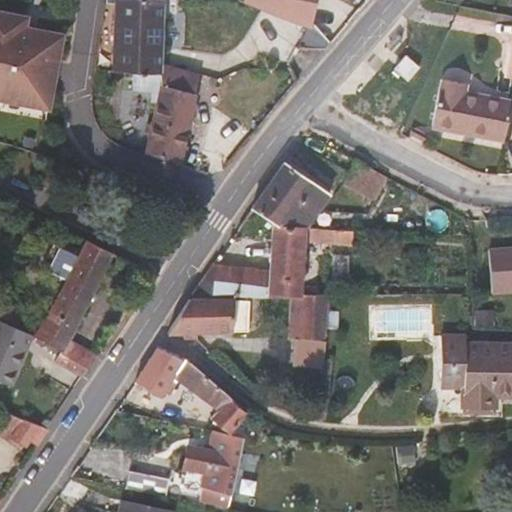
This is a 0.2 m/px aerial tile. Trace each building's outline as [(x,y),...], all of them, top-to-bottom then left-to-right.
[(315,0),(244,0),(243,7),(310,30),(315,1),(315,0)] [(164,57),(164,3),(119,2),(117,55),(116,79),(135,79),(143,79),(143,82),(147,82),(147,79),(163,80),(164,57)] [(0,106),(46,114),(60,31),(24,25),(26,14),(0,9),(0,106)] [(344,31),(332,14),(318,25),(320,29),(325,35),(332,47),(344,31)] [(419,67),(402,53),(393,63),(411,77),(419,67)] [(192,138),(202,87),(168,76),(165,76),(165,80),(165,85),(165,91),(163,101),(156,133),(150,160),(186,173),(192,138)] [(506,159),(511,123),(511,119),(462,111),(463,105),(438,100),(431,146),(486,155),(506,159)] [(380,207),(390,183),(359,168),(349,194),(380,207)] [(325,204),(286,172),(252,216),(271,230),(276,232),(307,231),(325,204)] [(318,241),(352,243),(352,227),(319,225),(318,241)] [(302,281),(304,264),(306,239),(307,231),(276,232),(271,271),(216,270),(195,304),(247,304),(266,304),(299,303),(302,301),(301,293),(302,281)] [(76,345),(118,263),(90,251),(82,266),(57,254),(45,278),(69,292),(49,330),(9,311),(3,321),(49,346),(68,356),(62,370),(90,385),(102,367),(83,356),(85,350),(76,345)] [(511,254),(484,257),(488,301),(511,299),(511,254)] [(332,371),(330,301),(306,301),(305,360),(305,370),(332,371)] [(247,318),(247,304),(195,304),(173,339),(186,339),(247,339),(247,335),(247,318)] [(260,338),(260,318),(247,318),(247,335),(260,338)] [(33,380),(49,346),(12,328),(9,336),(0,331),(0,384),(20,393),(28,378),(33,380)] [(470,350),(468,335),(448,337),(450,352),(470,350)] [(511,391),(511,339),(499,341),(501,347),(470,350),(450,352),(454,389),(475,387),(478,408),(511,405),(511,392),(511,391)] [(214,382),(198,367),(166,348),(143,384),(152,388),(171,398),(183,382),(213,411),(208,419),(222,432),(226,433),(245,412),(240,407),(214,382)] [(26,396),(33,380),(28,378),(20,393),(26,396)] [(56,437),(15,419),(6,437),(35,451),(39,444),(48,448),(56,437)] [(238,482),(245,436),(226,433),(222,432),(215,431),(212,456),(197,454),(193,484),(208,485),(206,499),(235,504),(238,482)] [(174,498),(177,481),(136,473),(134,491),(174,498)] [(0,504),(0,502),(2,499),(0,497),(0,511),(6,511),(9,508),(0,504)] [(181,511),(131,502),(128,511),(181,511)]
